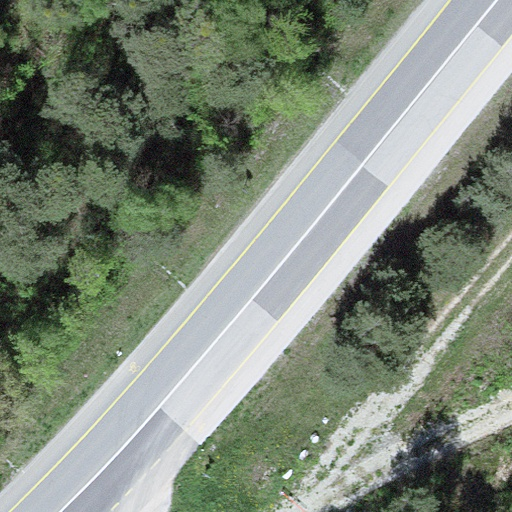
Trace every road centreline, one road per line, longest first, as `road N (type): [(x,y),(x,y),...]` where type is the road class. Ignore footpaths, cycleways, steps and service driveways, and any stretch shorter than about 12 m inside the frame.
road 1 (primary): [(494,0),(217,340),(57,511)]
road 2 (motorway): [(511,164),(0,433)]
road 3 (motorway): [(356,511),(511,429)]
